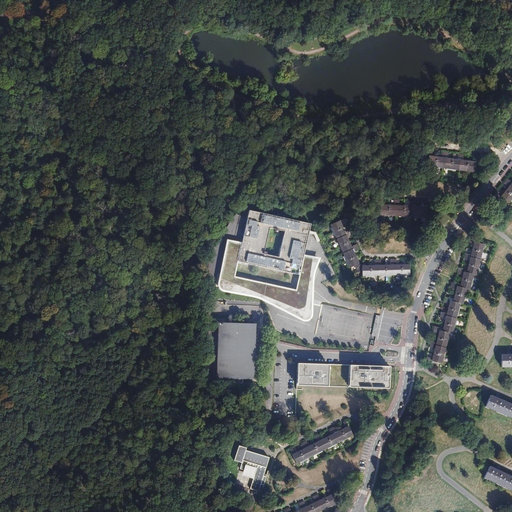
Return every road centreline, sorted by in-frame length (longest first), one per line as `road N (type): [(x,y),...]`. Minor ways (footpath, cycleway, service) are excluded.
road 1 (track): [(511,99),(306,121),(212,221),(114,398),(48,471),(0,503)]
road 2 (track): [(181,58),(177,46),(200,25),(298,53),(392,21),(433,28),(511,84)]
road 3 (residential): [(511,156),(442,245),(421,291),(409,351)]
road 4 (track): [(189,264),(26,333),(0,371)]
road 5 (track): [(0,108),(181,58)]
road 6 (residential): [(408,360),(358,511)]
road 7 (track): [(147,0),(0,17)]
road 8 (track): [(53,0),(129,25),(153,54),(181,58)]
road 9 (track): [(306,121),(199,79),(181,58)]
road 10 (residential): [(270,360),(268,414),(282,419),(285,350)]
road 11 (track): [(274,454),(348,415),(391,420)]
